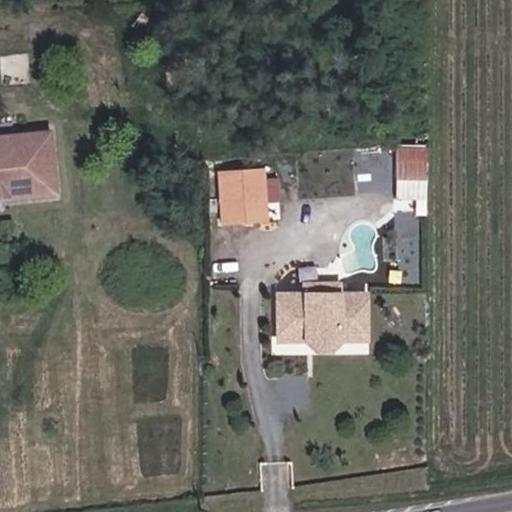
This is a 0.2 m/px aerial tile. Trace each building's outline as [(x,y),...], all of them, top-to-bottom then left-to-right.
[(40,142),(0,146),(0,208),(48,204),(40,142)] [(433,176),(432,146),(402,147),(403,177),(433,176)] [(264,208),(261,184),(261,177),(218,181),(221,212),(264,208)] [(279,207),(276,183),(261,184),(264,208),(279,207)] [(303,299),(276,299),(277,344),(329,352),(337,343),(364,343),(363,298),(336,298),(336,288),(303,289),(303,299)]
